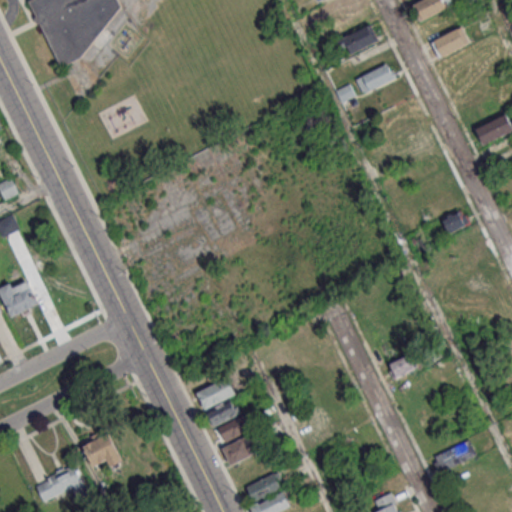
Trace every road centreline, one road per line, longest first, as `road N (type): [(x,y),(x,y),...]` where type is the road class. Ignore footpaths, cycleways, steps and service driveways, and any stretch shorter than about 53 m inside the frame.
road 1 (tertiary): [(220,511),(0,61)]
road 2 (residential): [(511,261),(384,0)]
road 3 (residential): [(430,511),(330,311)]
road 4 (residential): [(0,427),(144,354)]
road 5 (residential): [(125,317),(0,380)]
